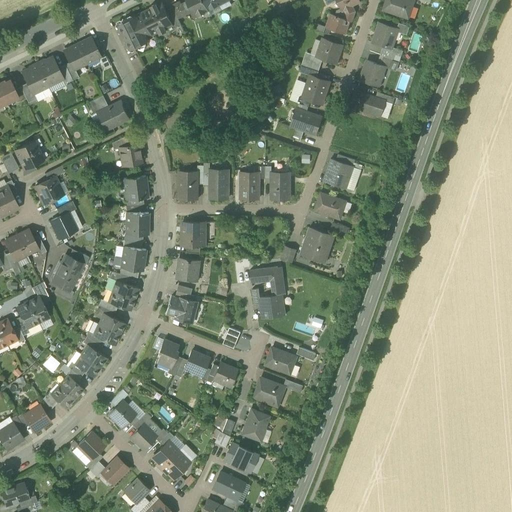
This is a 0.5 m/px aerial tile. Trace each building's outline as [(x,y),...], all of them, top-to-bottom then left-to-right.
[(193,11),(196,16),(204,12),(208,10),(203,0),(187,0),(188,1),(193,11)] [(203,0),(208,10),(227,0),(203,0)] [(336,0),(341,8),(342,11),(343,10),(352,6),(360,2),(359,0),(336,0)] [(386,0),(383,10),(408,18),(414,0),(413,0),(386,0)] [(176,13),(177,16),(186,12),(181,4),(180,1),(172,5),(176,13)] [(193,11),(188,1),(181,4),(186,12),(186,14),(193,11)] [(152,8),(142,13),(152,34),(158,31),(165,28),(173,24),(169,16),(162,3),(160,4),(157,5),(152,8)] [(352,6),(343,10),(345,13),(343,18),(335,15),(330,13),(326,26),(326,27),(331,28),(345,34),(350,21),(352,21),(355,11),(352,6)] [(337,10),(335,15),(343,18),(345,13),(343,10),(342,11),(341,8),(337,10)] [(147,37),(152,34),(142,13),(119,24),(119,25),(123,23),(127,32),(124,34),(126,39),(130,37),(134,46),(131,48),(131,49),(149,41),(147,37)] [(173,24),(175,28),(176,27),(181,25),(180,21),(178,18),(177,16),(176,13),(169,16),(173,24)] [(123,23),(119,25),(124,34),(127,32),(123,23)] [(384,46),(391,48),(392,47),(398,29),(380,23),(373,42),(384,46)] [(398,29),(410,33),(412,27),(400,23),(398,29)] [(316,30),(329,34),(331,28),(326,27),(326,26),(318,24),(316,30)] [(90,38),(77,44),(86,63),(98,57),(99,57),(90,38)] [(323,58),(336,63),(342,45),(322,38),(316,56),(323,58)] [(74,69),(86,63),(77,44),(65,51),(70,62),(74,69)] [(384,46),(380,55),(399,61),(403,51),(392,47),(391,48),(384,46)] [(305,52),(300,65),(318,72),(323,58),(316,56),(305,52)] [(98,57),(104,68),(110,66),(104,54),(99,57),(98,57)] [(396,71),(399,61),(380,55),(377,64),(385,66),(385,67),(396,71)] [(52,57),(37,64),(47,86),(62,79),(57,68),(52,57)] [(361,80),(379,86),(385,67),(385,66),(377,64),(367,60),(361,80)] [(70,62),(65,64),(72,80),(78,77),(74,69),(70,62)] [(33,93),(47,86),(37,64),(22,72),(27,83),(33,93)] [(64,84),(72,80),(65,64),(57,68),(62,79),(64,84)] [(316,77),(318,72),(300,65),(298,71),(310,75),(316,77)] [(314,101),(322,104),(329,82),(316,77),(310,75),(303,98),(314,101)] [(4,81),(0,82),(0,91),(6,103),(18,97),(15,90),(11,82),(9,80),(4,82),(4,81)] [(20,86),(20,88),(26,99),(28,103),(36,99),(33,93),(27,83),(20,86)] [(51,93),(47,86),(33,93),(36,99),(36,98),(37,100),(51,93)] [(20,101),(26,99),(20,88),(15,90),(18,97),(20,101)] [(351,106),(380,116),(385,101),(376,97),(356,91),(351,106)] [(385,101),(393,104),(395,98),(377,92),(376,97),(385,101)] [(87,103),(93,114),(96,113),(108,107),(102,96),(87,103)] [(300,96),(298,103),(311,107),(314,101),(303,98),(300,96)] [(283,104),(292,107),(293,101),(285,98),(283,104)] [(96,113),(105,130),(129,119),(120,101),(108,107),(96,113)] [(310,113),(311,107),(298,103),(293,101),(292,107),(297,108),(310,113)] [(303,130),(315,135),(321,117),(310,113),(297,108),(291,126),(295,128),(303,130)] [(274,133),(291,138),(295,128),(291,126),(278,122),(274,133)] [(303,130),(295,128),(291,138),(299,141),(303,130)] [(112,143),(113,149),(119,148),(129,146),(127,136),(112,143)] [(14,150),(24,170),(44,161),(34,140),(14,150)] [(119,148),(122,166),(142,163),(139,149),(138,144),(129,146),(119,148)] [(0,157),(8,174),(19,169),(10,152),(0,157)] [(352,166),(353,166),(355,160),(338,154),(336,160),(352,165),(352,166)] [(325,181),(345,188),(352,166),(352,165),(336,160),(332,159),(325,181)] [(44,174),(48,180),(55,176),(55,177),(64,172),(61,166),(44,174)] [(127,172),(127,178),(140,176),(139,169),(127,172)] [(209,198),(228,199),(228,170),(210,170),(210,173),(209,185),(209,198)] [(179,198),(197,198),(197,184),(198,172),(179,172),(179,177),(178,177),(178,183),(179,183),(179,198)] [(240,199),(259,199),(259,179),(259,173),(240,172),(240,199)] [(271,199),(290,199),(290,173),(271,173),(271,179),(271,199)] [(35,186),(44,204),(62,195),(57,185),(59,184),(55,177),(55,176),(48,180),(35,186)] [(125,189),(146,187),(145,176),(140,176),(127,178),(123,178),(123,179),(125,179),(126,189),(125,189)] [(7,186),(11,195),(17,192),(11,180),(5,183),(7,187),(7,186)] [(7,186),(7,187),(0,189),(0,216),(0,217),(18,208),(12,196),(11,195),(7,186)] [(148,198),(146,187),(125,189),(125,190),(126,190),(127,199),(126,199),(126,200),(143,198),(148,198)] [(340,219),(342,211),(346,202),(346,201),(321,193),(315,210),(322,213),(322,214),(328,216),(328,215),(340,219)] [(126,200),(127,206),(144,206),(143,198),(126,200)] [(56,209),(60,216),(68,213),(74,210),(76,209),(72,201),(56,209)] [(351,204),(346,202),(342,211),(348,213),(351,204)] [(71,219),(76,216),(74,210),(68,213),(71,219)] [(126,223),(147,224),(147,221),(148,221),(148,213),(144,213),(126,212),(126,213),(128,213),(128,223),(126,223)] [(59,239),(75,231),(70,220),(71,219),(68,213),(60,216),(50,221),(59,239)] [(76,216),(71,219),(70,220),(75,231),(82,228),(76,216)] [(200,245),(204,245),(205,222),(183,222),(183,228),(182,228),(181,232),(182,232),(182,245),(186,245),(200,245)] [(331,228),(348,233),(350,228),(333,222),(331,228)] [(147,226),(147,224),(126,223),(126,224),(128,224),(127,234),(126,234),(126,235),(143,235),(148,235),(148,226),(147,226)] [(300,254),(316,260),(318,255),(327,258),(334,235),(311,227),(306,245),(304,244),(300,254)] [(28,229),(17,235),(26,255),(38,249),(32,238),(28,229)] [(15,261),(26,255),(17,235),(16,235),(16,236),(5,241),(11,252),(15,261)] [(38,249),(40,254),(46,251),(38,235),(32,238),(38,249)] [(141,249),(142,242),(124,240),(123,246),(124,247),(124,246),(141,249)] [(200,254),(200,245),(186,245),(186,252),(200,254)] [(122,257),(143,260),(143,258),(144,258),(146,250),(145,250),(141,249),(124,246),(124,247),(125,248),(124,257),(122,257)] [(292,263),(296,250),(285,247),(283,251),(281,259),(292,263)] [(83,264),(85,265),(89,258),(72,249),(69,257),(83,264)] [(4,271),(12,268),(5,255),(4,252),(0,253),(0,261),(1,264),(4,271)] [(11,252),(5,255),(12,268),(13,271),(19,268),(15,261),(11,252)] [(65,255),(58,268),(76,277),(83,264),(69,257),(65,255)] [(142,263),(143,260),(122,257),(122,258),(124,258),(122,268),(121,267),(121,268),(138,271),(142,272),(144,263),(142,263)] [(177,278),(198,281),(198,280),(195,280),(196,273),(199,273),(200,260),(179,257),(177,278)] [(251,282),(271,280),(282,279),(281,267),(250,271),(251,282)] [(70,290),(76,277),(58,268),(52,282),(57,285),(70,291),(70,290)] [(121,268),(120,274),(129,276),(137,278),(138,271),(121,268)] [(126,284),(129,276),(120,274),(113,273),(111,278),(116,280),(126,284)] [(284,295),(282,279),(271,280),(273,295),(282,294),(282,295),(284,295)] [(116,280),(112,291),(134,299),(138,288),(126,284),(116,280)] [(32,288),(34,293),(36,293),(44,289),(44,288),(46,288),(43,282),(32,288)] [(54,292),(70,300),(74,292),(70,290),(70,291),(57,285),(54,292)] [(177,291),(191,294),(193,288),(179,285),(177,291)] [(39,297),(42,304),(50,300),(44,289),(36,293),(38,297),(39,297)] [(252,290),(254,305),(255,305),(260,304),(259,294),(259,289),(252,290)] [(130,311),(134,299),(112,291),(108,302),(108,303),(117,306),(130,311)] [(190,300),(193,301),(194,295),(191,294),(177,291),(175,297),(179,298),(188,300),(188,299),(190,299),(190,300)] [(260,304),(262,319),(285,315),(282,295),(282,294),(273,295),(266,296),(266,293),(259,294),(260,304)] [(166,314),(174,318),(179,298),(175,297),(171,296),(170,300),(170,302),(171,304),(170,305),(169,305),(166,314)] [(38,297),(28,302),(38,323),(49,317),(42,304),(39,297),(38,297)] [(179,298),(174,318),(181,319),(192,322),(197,302),(193,301),(190,300),(190,299),(188,299),(188,300),(179,298)] [(101,299),(99,305),(115,312),(117,306),(108,303),(108,302),(103,300),(101,299)] [(27,328),(38,323),(28,302),(16,308),(21,317),(27,328)] [(113,318),(115,312),(99,305),(96,311),(103,314),(104,314),(113,318)] [(103,314),(99,324),(120,334),(125,323),(113,318),(104,314),(103,314)] [(15,319),(19,328),(23,336),(29,333),(27,328),(21,317),(15,319)] [(181,319),(174,318),(172,324),(179,327),(181,319)] [(8,319),(0,322),(0,329),(7,344),(17,340),(18,339),(13,330),(8,319)] [(115,345),(120,334),(99,324),(94,334),(94,335),(103,339),(115,345)] [(24,339),(23,336),(19,328),(13,330),(18,339),(17,340),(18,342),(24,339)] [(229,328),(223,344),(234,349),(240,332),(229,328)] [(89,332),(86,337),(100,345),(103,339),(94,335),(94,334),(89,332)] [(96,351),(100,345),(86,337),(82,342),(87,345),(96,351)] [(159,351),(164,340),(157,337),(153,348),(159,351)] [(169,368),(170,368),(175,356),(173,355),(175,351),(177,345),(164,340),(159,351),(162,352),(157,363),(169,368)] [(87,345),(81,355),(100,368),(106,358),(96,351),(87,345)] [(265,365),(290,374),(297,357),(272,347),(265,365)] [(298,354),(314,360),(317,354),(300,348),(298,354)] [(194,374),(201,376),(205,368),(209,358),(191,351),(187,361),(184,368),(195,372),(194,374)] [(93,377),(100,368),(81,355),(74,364),(85,371),(93,377)] [(174,376),(175,375),(182,358),(175,356),(170,368),(169,368),(167,373),(174,376)] [(187,361),(182,358),(175,375),(180,377),(184,369),(184,368),(187,361)] [(68,367),(70,369),(81,377),(85,371),(74,364),(71,362),(68,367)] [(224,385),(230,387),(237,370),(220,363),(218,367),(213,380),(224,385)] [(213,364),(211,370),(206,381),(211,384),(213,380),(218,367),(213,364)] [(200,379),(206,381),(211,370),(205,368),(201,376),(200,379)] [(76,383),(81,377),(70,369),(66,374),(68,376),(68,375),(76,383)] [(68,376),(60,385),(74,399),(83,389),(76,383),(68,375),(68,376)] [(253,397),(275,406),(279,397),(281,398),(285,387),(283,386),(261,378),(253,397)] [(285,387),(300,393),(303,386),(286,379),(283,386),(285,387)] [(213,380),(211,384),(211,385),(221,389),(224,385),(213,380)] [(65,408),(74,399),(60,385),(51,394),(58,402),(65,408)] [(110,403),(115,407),(122,400),(127,394),(122,389),(110,403)] [(43,399),(51,409),(58,402),(51,394),(49,392),(43,399)] [(108,414),(122,428),(129,421),(135,415),(126,407),(127,406),(122,400),(115,407),(108,414)] [(126,407),(135,415),(139,419),(145,413),(132,400),(127,406),(126,407)] [(28,424),(34,432),(50,421),(40,406),(30,413),(30,411),(23,416),(28,424)] [(242,434),(261,442),(261,441),(265,429),(270,416),(251,409),(242,434)] [(133,426),(137,430),(143,424),(150,418),(151,417),(146,412),(145,413),(139,419),(133,426)] [(17,417),(23,427),(28,424),(23,416),(22,414),(17,417)] [(13,423),(18,430),(23,427),(16,415),(10,419),(13,423)] [(129,421),(133,426),(139,419),(135,415),(129,421)] [(143,424),(155,436),(162,430),(150,418),(143,424)] [(223,421),(217,418),(214,425),(220,428),(223,421)] [(227,419),(222,433),(229,436),(235,422),(227,419)] [(0,430),(0,439),(7,450),(24,439),(18,430),(13,423),(3,430),(3,429),(0,430)] [(130,437),(143,450),(154,438),(156,437),(155,436),(143,424),(137,430),(130,437)] [(154,438),(159,442),(167,433),(163,429),(162,430),(155,436),(156,437),(154,438)] [(265,429),(261,441),(267,443),(271,432),(265,429)] [(86,454),(91,459),(98,453),(105,446),(91,432),(78,445),(87,453),(86,454)] [(169,432),(167,433),(159,442),(163,446),(168,441),(169,441),(174,437),(169,432)] [(230,437),(229,436),(222,433),(219,432),(214,443),(225,448),(230,437)] [(169,441),(178,451),(184,445),(175,435),(174,437),(169,441)] [(151,458),(161,468),(178,451),(169,441),(168,441),(163,446),(151,458)] [(223,460),(249,472),(257,455),(231,443),(223,460)] [(184,445),(178,451),(190,462),(196,455),(185,444),(184,445)] [(71,452),(85,465),(91,459),(86,454),(87,453),(78,445),(71,452)] [(190,462),(178,451),(161,468),(173,479),(190,462)] [(85,465),(90,470),(98,461),(102,457),(98,453),(91,459),(85,465)] [(257,455),(249,472),(256,475),(264,458),(257,455)] [(102,473),(112,484),(128,468),(117,457),(106,469),(101,473),(102,473)] [(106,469),(98,461),(90,470),(89,470),(97,478),(102,473),(101,473),(106,469)] [(227,496),(236,500),(244,483),(220,472),(212,489),(227,496)] [(183,482),(188,487),(195,479),(190,474),(183,482)] [(135,504),(143,496),(149,490),(137,478),(123,492),(135,504)] [(244,483),(236,500),(238,500),(242,502),(250,485),(244,483)] [(3,499),(6,506),(18,502),(26,499),(26,498),(21,484),(0,490),(0,492),(2,499),(3,499)] [(18,502),(20,507),(33,503),(37,502),(35,497),(35,495),(28,498),(26,498),(26,499),(18,502)] [(138,511),(147,504),(149,502),(143,496),(135,504),(130,509),(133,511),(138,511)] [(155,496),(149,502),(147,504),(151,508),(159,500),(155,496)] [(227,496),(225,501),(235,506),(238,500),(236,500),(227,496)] [(171,511),(159,500),(151,508),(147,511),(171,511)] [(201,511),(230,511),(231,511),(222,506),(207,500),(201,511)] [(236,506),(243,509),(245,504),(242,502),(238,500),(235,506),(236,506)] [(33,503),(36,510),(42,508),(40,501),(37,502),(33,503)] [(236,506),(235,506),(225,501),(224,501),(222,506),(231,511),(233,511),(234,509),(236,506)] [(29,511),(36,510),(33,503),(20,507),(16,509),(17,511),(29,511)]
